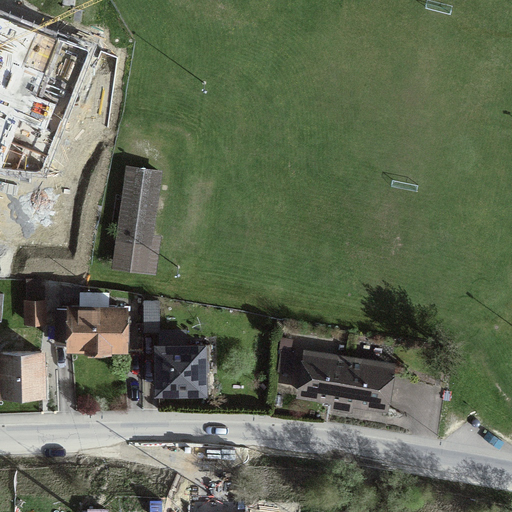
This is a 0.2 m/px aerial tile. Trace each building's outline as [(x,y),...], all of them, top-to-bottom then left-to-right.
[(89,50),(0,15),(0,171),(41,172),(89,50)] [(159,170),(129,166),(115,261),(145,265),(159,170)] [(78,286),(81,266),(46,260),(44,280),(78,286)] [(45,319),(45,298),(28,299),(27,319),(45,319)] [(159,330),(159,300),(144,300),(144,329),(159,330)] [(58,341),(71,341),(71,344),(123,345),(124,332),(130,332),(130,315),(124,315),(124,306),(58,306),(58,341)] [(159,389),(203,388),(203,344),(159,344),(159,389)] [(41,351),(1,352),(2,392),(42,391),(42,379),(54,379),(53,363),(42,363),(41,351)] [(385,405),(391,365),(306,352),(300,391),(336,397),(335,405),(348,407),(349,399),(385,405)]
